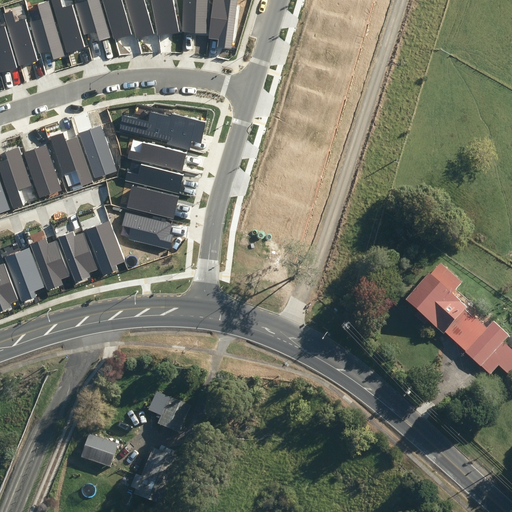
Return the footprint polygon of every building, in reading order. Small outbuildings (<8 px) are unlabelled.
[(54,60),(65,57),(49,0),(38,4),(42,19),(30,22),(39,53),(51,50),(54,60)] [(61,0),(51,0),(66,53),(85,47),(73,5),(64,7),(61,0)] [(99,41),(111,38),(99,0),(87,0),(88,0),(76,4),(84,34),(96,31),(99,41)] [(132,34),(122,0),(103,0),(114,39),(132,34)] [(125,0),(136,39),(154,34),(144,0),(125,0)] [(179,31),(173,0),(151,0),(158,35),(179,31)] [(183,0),(182,32),(206,33),(207,0),(183,0)] [(217,47),(232,49),(237,0),(213,0),(208,38),(218,39),(217,47)] [(12,12),(4,14),(19,66),(38,60),(26,19),(16,22),(12,12)] [(0,72),(17,68),(6,26),(0,28),(0,72)] [(24,85),(13,89),(24,119),(35,114),(24,85)] [(191,140),(201,143),(206,121),(172,113),(171,117),(150,112),(148,121),(122,115),(119,131),(167,142),(167,144),(189,150),(191,140)] [(95,178),(117,171),(101,125),(79,133),(95,178)] [(82,187),(93,183),(77,137),(66,141),(62,129),(49,133),(63,175),(76,171),(82,187)] [(126,159),(183,172),(187,153),(142,142),(140,153),(128,150),(126,159)] [(40,198),(62,190),(46,145),(24,152),(40,198)] [(0,161),(0,169),(13,208),(26,204),(21,189),(32,185),(19,147),(5,152),(7,159),(0,161)] [(125,180),(179,193),(184,174),(141,164),(139,174),(127,171),(125,180)] [(0,213),(10,210),(0,181),(0,213)] [(174,219),(180,196),(133,184),(127,207),(174,219)] [(170,250),(173,235),(169,234),(172,223),(125,212),(122,226),(130,228),(128,240),(170,250)] [(103,275),(117,270),(116,265),(125,261),(110,220),(86,229),(103,275)] [(58,237),(75,283),(91,278),(89,272),(97,269),(84,233),(75,236),(74,232),(58,237)] [(30,244),(47,290),(63,284),(61,279),(69,276),(56,240),(48,243),(46,238),(30,244)] [(22,301),(36,296),(35,291),(44,287),(29,247),(5,255),(22,301)] [(0,311),(11,308),(9,302),(18,299),(4,264),(0,265),(0,311)] [(498,367),(509,376),(511,372),(511,352),(503,345),(508,338),(492,324),(486,331),(465,312),(467,310),(451,297),(461,285),(439,266),(429,277),(427,276),(404,303),(443,337),(445,334),(466,353),(465,354),(490,376),(498,367)] [(158,423),(178,433),(191,406),(170,396),(158,423)] [(75,478),(83,481),(86,468),(84,468),(87,459),(110,467),(118,444),(89,434),(79,466),(75,478)] [(133,493),(160,505),(181,460),(154,448),(133,493)]
